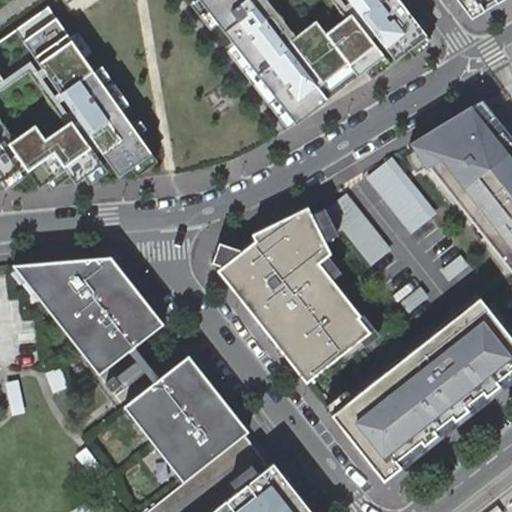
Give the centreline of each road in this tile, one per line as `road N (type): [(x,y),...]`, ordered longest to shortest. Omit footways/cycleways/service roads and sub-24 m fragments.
road 1 (residential): [(168,218),(174,281),(359,511)]
road 2 (residential): [(168,218),(246,198),(431,89),(467,59)]
road 3 (residential): [(0,232),(168,218)]
